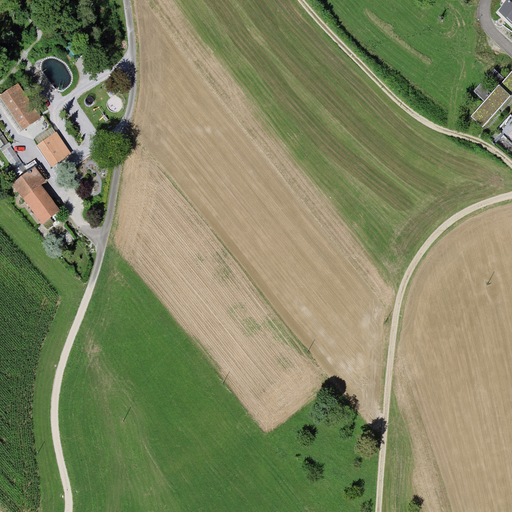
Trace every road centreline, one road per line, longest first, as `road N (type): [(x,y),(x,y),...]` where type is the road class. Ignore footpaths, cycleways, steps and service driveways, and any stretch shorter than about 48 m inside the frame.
road 1 (track): [(376,511),(390,327),(408,268),(441,226),(511,195)]
road 2 (track): [(65,511),(54,396),(101,245)]
road 3 (track): [(511,165),(502,152),(409,109),(301,0)]
road 4 (track): [(125,0),(133,63),(101,245)]
